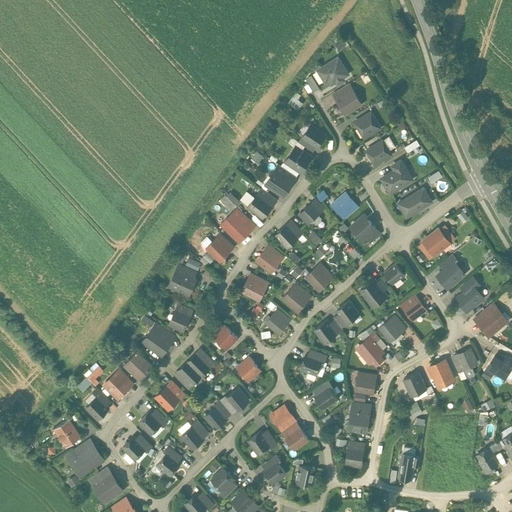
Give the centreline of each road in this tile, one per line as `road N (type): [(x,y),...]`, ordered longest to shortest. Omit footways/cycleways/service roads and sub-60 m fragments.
road 1 (residential): [(400,239),(453,326),(451,337),(387,374),(366,482)]
road 2 (residential): [(157,508),(107,444),(109,428),(220,295)]
road 3 (residential): [(220,295),(256,238),(346,149)]
road 4 (tertiary): [(417,0),(485,179)]
road 5 (residential): [(400,239),(308,315),(275,369)]
road 6 (residential): [(315,511),(264,491),(224,440)]
